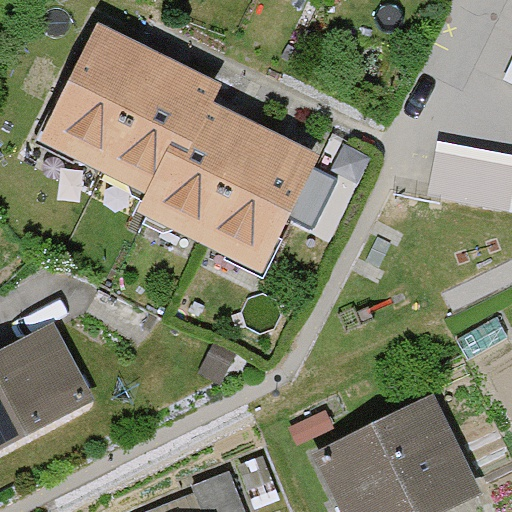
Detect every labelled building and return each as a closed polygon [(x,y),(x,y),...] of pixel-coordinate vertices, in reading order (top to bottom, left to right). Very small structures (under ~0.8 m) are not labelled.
[(250,280),(310,162),(199,105),(209,86),(91,26),(31,144),(137,198),(127,218),(250,280)] [(501,218),(511,163),(432,148),(422,204),(501,218)] [(0,447),(82,407),(47,336),(0,358),(0,447)] [(438,511),(470,497),(425,405),(308,461),(332,511),(438,511)] [(257,511),(273,506),(258,466),(235,474),(249,511),(257,511)] [(232,511),(222,483),(187,497),(189,502),(160,511),(232,511)]
